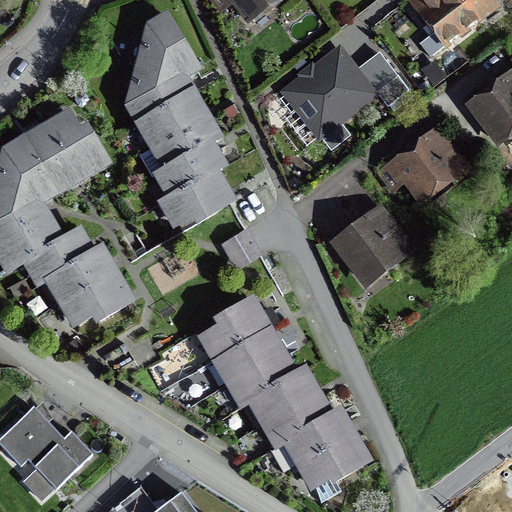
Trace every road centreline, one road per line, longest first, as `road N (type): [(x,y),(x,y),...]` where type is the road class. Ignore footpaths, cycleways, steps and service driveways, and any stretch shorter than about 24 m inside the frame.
road 1 (residential): [(279,511),(69,382),(0,328)]
road 2 (residential): [(414,511),(289,222)]
road 3 (residential): [(415,511),(511,437)]
